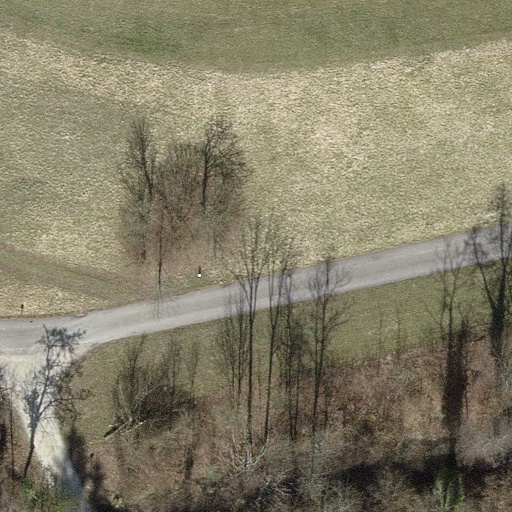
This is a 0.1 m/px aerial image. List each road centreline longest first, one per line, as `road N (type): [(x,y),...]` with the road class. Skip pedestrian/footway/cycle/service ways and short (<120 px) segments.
road 1 (track): [(0,338),(25,340),(511,241)]
road 2 (track): [(79,511),(50,447),(25,340)]
